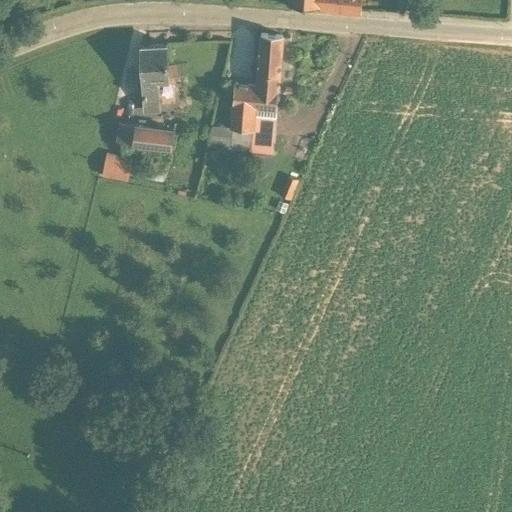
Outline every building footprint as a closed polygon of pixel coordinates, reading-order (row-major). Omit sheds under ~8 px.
[(289,0),(289,4),(361,11),(361,0),(289,0)] [(255,107),(251,151),(273,154),(282,35),(261,33),(255,85),(254,85),(252,107),(255,107)] [(157,80),(168,79),(167,44),(141,45),(144,106),(159,106),(157,80)] [(230,149),(251,151),(255,107),(252,107),(254,85),(236,83),(232,127),(230,149)] [(120,123),(117,141),(172,149),(174,130),(120,123)] [(106,155),(101,175),(127,180),(132,161),(106,155)] [(291,199),(298,180),(287,176),(280,195),(291,199)]
